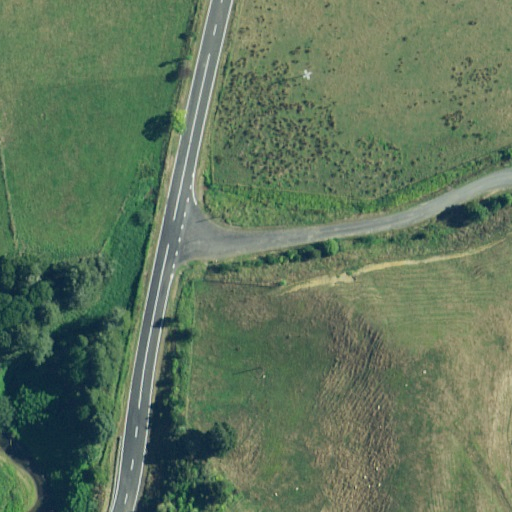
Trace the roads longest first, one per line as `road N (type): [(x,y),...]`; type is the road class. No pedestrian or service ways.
road 1 (unclassified): [(511,173),(481,175),(309,230),(179,244)]
road 2 (tertiary): [(124,511),(179,244)]
road 3 (tertiary): [(179,244),(227,0)]
